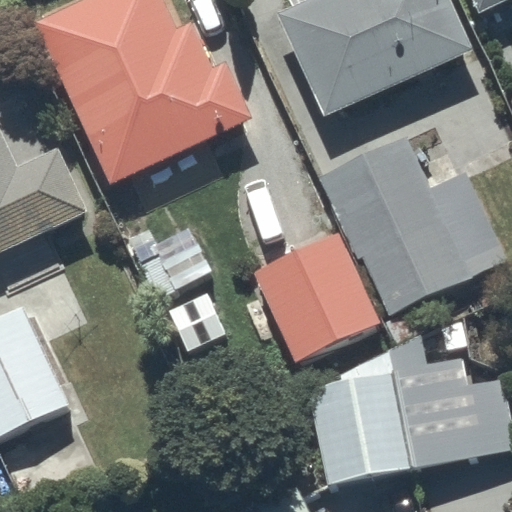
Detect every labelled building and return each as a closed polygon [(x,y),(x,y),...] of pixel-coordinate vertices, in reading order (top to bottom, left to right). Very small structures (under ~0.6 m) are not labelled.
[(160,0),(115,0),(39,36),(115,200),(258,133),(231,74),(220,80),(199,36),(182,44),(160,0)] [(278,27),(330,129),(479,63),(450,0),(295,0),(288,4),(296,18),(278,27)] [(511,0),(470,0),(484,28),(511,14),(511,0)] [(0,267),(92,225),(62,161),(24,179),(0,128),(0,267)] [(415,154),(411,146),(322,190),(363,272),(367,270),(396,327),(478,289),(475,282),(496,272),(437,144),(415,154)] [(258,282),(299,375),(386,336),(345,244),(258,282)] [(0,329),(0,451),(71,420),(25,318),(0,329)] [(415,480),(398,386),(395,367),(342,377),(345,393),(313,399),(331,496),(415,480)] [(398,386),(415,480),(511,462),(511,411),(507,386),(470,393),(466,373),(398,386)] [(308,511),(302,499),(275,511),(308,511)]
